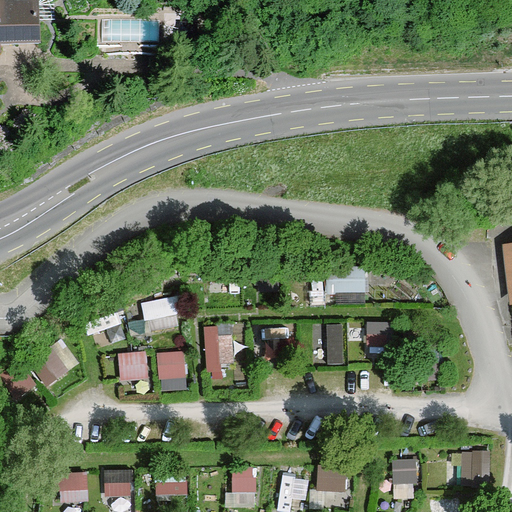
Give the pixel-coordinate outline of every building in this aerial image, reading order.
[(36,0),(40,20),(53,17),(49,0),(36,0)] [(35,8),(0,8),(0,61),(36,60),(35,8)] [(101,40),(159,41),(160,20),(102,19),(101,40)] [(366,290),(366,266),(327,265),(327,290),(366,290)] [(144,316),(185,310),(183,293),(142,299),(144,316)] [(133,328),(180,325),(179,315),(132,318),(133,328)] [(345,320),(346,358),(402,357),(401,319),(345,320)] [(342,320),(308,321),(309,362),(343,361),(342,320)] [(233,321),(205,322),(207,375),(223,374),(222,359),(235,359),(233,321)] [(290,363),(289,325),(256,325),(257,364),(290,363)] [(442,378),(440,327),(413,328),(415,379),(442,378)] [(29,363),(49,386),(80,360),(60,336),(29,363)] [(156,351),(161,377),(188,372),(183,345),(156,351)] [(119,350),(120,378),(149,377),(147,348),(119,350)] [(488,483),(488,448),(460,448),(460,483),(488,483)] [(392,482),(418,481),(418,456),(391,457),(392,482)] [(347,487),(347,462),(317,462),(317,487),(347,487)] [(233,464),(232,488),(256,489),(257,465),(233,464)] [(133,468),(103,469),(103,495),(134,494),(133,468)] [(89,469),(60,469),(61,500),(89,500),(89,469)] [(277,508),(301,511),(304,511),(311,477),(283,472),(277,508)] [(158,496),(188,490),(186,477),(155,482),(158,496)]
